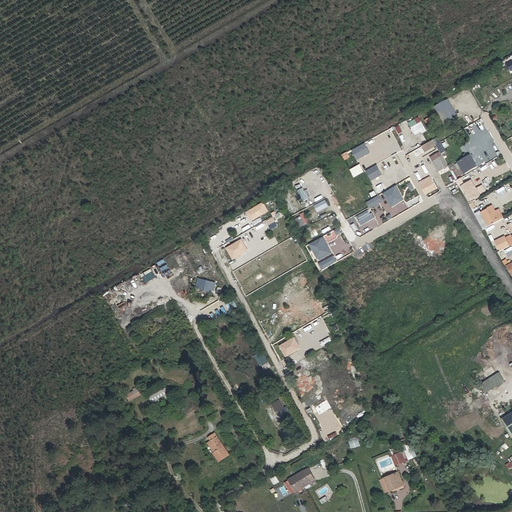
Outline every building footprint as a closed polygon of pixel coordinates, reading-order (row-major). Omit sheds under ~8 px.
[(435,105),(444,123),(459,116),(449,97),(435,105)] [(424,126),(419,118),(409,124),(414,131),(424,126)] [(414,131),(409,124),(403,127),(408,135),(414,131)] [(445,151),(437,138),(434,139),(442,152),(445,151)] [(357,160),(370,153),(365,144),(352,150),(357,160)] [(477,166),(471,155),(462,160),(468,171),(477,166)] [(448,166),(442,156),(433,161),(438,171),(448,166)] [(468,171),(462,160),(458,162),(464,173),(468,171)] [(372,180),(382,174),(378,165),(367,171),(372,180)] [(387,190),(382,181),(374,186),(379,195),(381,194),(387,190)] [(404,200),(396,186),(393,187),(401,199),(391,205),(392,207),(404,200)] [(478,198),(481,196),(480,195),(481,194),(477,188),(476,189),(472,191),(469,186),(464,189),(470,201),(477,196),(478,198)] [(391,205),(401,199),(393,187),(384,193),(391,205)] [(370,208),(384,200),(381,194),(379,195),(367,202),(370,208)] [(468,211),(471,209),(465,201),(462,204),(468,211)] [(476,214),(484,229),(505,217),(500,207),(497,209),(494,204),(476,214)] [(370,209),(356,215),(360,225),(374,219),(370,209)] [(304,211),(300,213),(301,215),(297,217),(302,226),(310,222),(304,211)] [(264,223),(257,226),(260,232),(266,229),(264,223)] [(333,253),(325,237),(322,239),(329,252),(318,258),(320,261),(333,253)] [(509,245),(506,238),(496,243),(499,250),(509,245)] [(329,252),(322,239),(311,244),(318,258),(329,252)] [(323,269),(338,261),(335,254),(319,262),(323,269)] [(145,281),(156,278),(153,268),(142,272),(145,281)] [(214,290),(216,283),(199,278),(197,286),(201,287),(202,283),(209,285),(208,289),(214,290)] [(269,361),(263,351),(255,355),(261,366),(269,361)] [(486,393),(505,381),(499,372),(480,384),(486,393)] [(141,394),(137,387),(134,389),(135,391),(127,395),(130,400),(141,394)] [(153,403),(172,393),(169,387),(150,397),(153,403)] [(154,405),(173,394),(172,393),(153,403),(154,405)] [(284,406),(280,400),(272,405),(276,411),(284,406)] [(511,413),(502,419),(511,434),(511,413)] [(229,455),(218,437),(211,441),(209,443),(215,452),(214,453),(219,461),(229,455)] [(351,448),(361,445),(359,437),(349,439),(351,448)] [(415,456),(411,448),(402,452),(400,448),(393,451),(395,455),(393,456),(396,464),(415,456)] [(311,482),(308,478),(313,475),(309,468),(297,475),(304,487),(311,482)] [(391,487),(403,482),(400,473),(381,480),(386,492),(392,489),(391,487)] [(304,487),(297,475),(290,480),(296,491),(304,487)] [(296,491),(290,480),(285,483),(292,494),(296,491)]
